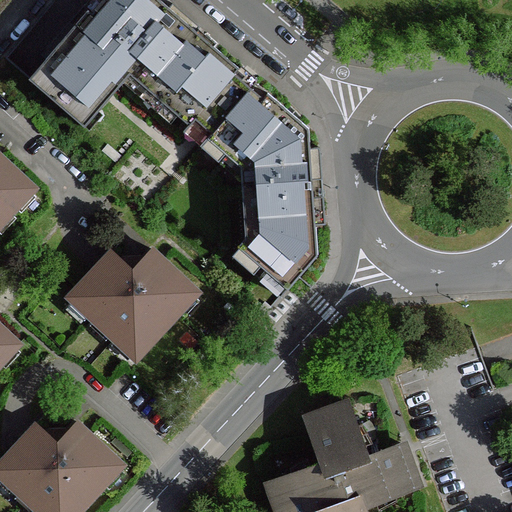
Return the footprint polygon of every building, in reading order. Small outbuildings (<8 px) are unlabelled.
[(161,0),(96,0),(30,77),(89,124),(126,81),(241,176),(244,239),(238,246),(294,293),(323,258),(313,127),(161,0)] [(0,224),(35,187),(0,155),(0,224)] [(144,259),(132,271),(121,260),(110,251),(69,296),(136,356),(196,289),(152,250),(144,259)] [(121,260),(132,271),(144,259),(121,260)] [(0,323),(0,362),(19,341),(0,323)] [(306,417),(313,433),(313,442),(316,442),(322,460),(309,466),(309,469),(269,483),(279,511),(314,511),(315,511),(364,511),(364,508),(376,503),(375,500),(418,485),(403,446),(387,452),(380,450),(379,454),(368,458),(365,444),(362,445),(346,403),(306,417)] [(0,462),(0,474),(41,511),(76,511),(122,463),(77,422),(68,432),(58,445),(45,433),(34,424),(0,462)] [(68,432),(45,433),(58,445),(68,432)]
